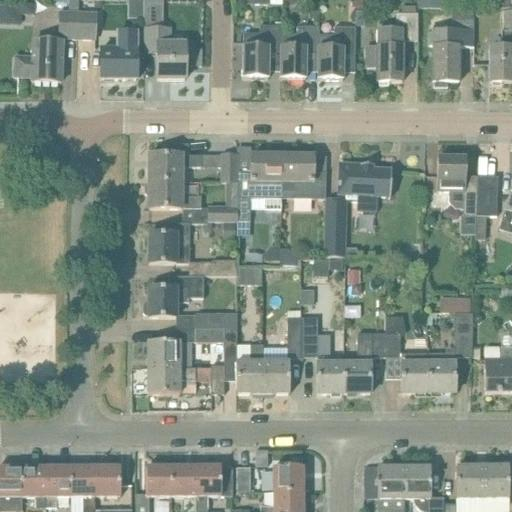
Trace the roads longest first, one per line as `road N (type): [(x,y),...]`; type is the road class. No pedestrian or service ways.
road 1 (residential): [(76,431),(79,118)]
road 2 (unclassified): [(511,119),(213,120)]
road 3 (residential): [(76,431),(345,430)]
road 4 (residential): [(345,430),(511,428)]
road 5 (residential): [(79,118),(213,120)]
road 6 (residential): [(213,120),(213,0)]
